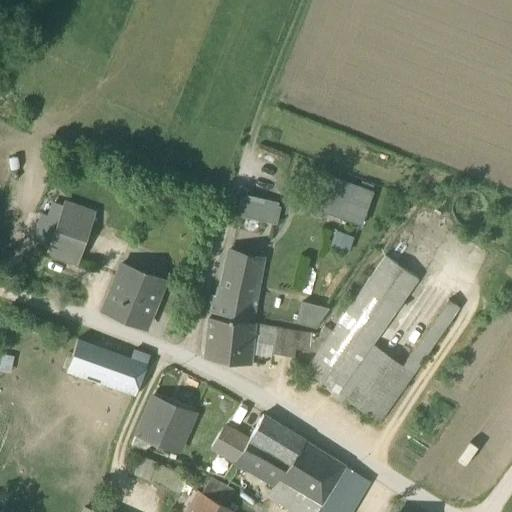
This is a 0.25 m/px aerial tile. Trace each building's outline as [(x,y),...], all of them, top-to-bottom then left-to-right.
[(323,209),(359,222),(369,193),(333,180),(323,209)] [(482,227),(486,223),(489,218),(491,212),(491,206),(489,201),(486,196),(482,192),(477,189),(471,188),(465,188),(460,190),(455,193),(451,198),(449,203),(448,209),(449,214),(451,220),(455,224),(459,228),(465,230),(471,230),(476,229),(482,227)] [(236,214),(271,223),(276,206),(240,197),(236,214)] [(61,221),(88,230),(94,212),(68,203),(61,221)] [(51,223),(38,220),(33,239),(47,242),(51,223)] [(61,221),(55,239),(81,249),(88,230),(61,221)] [(76,264),(81,249),(55,239),(50,254),(76,264)] [(210,295),(207,316),(250,322),(252,309),(258,281),(257,281),(261,259),(228,250),(217,296),(210,295)] [(384,256),(331,331),(324,341),(303,371),(375,423),(457,308),(447,300),(401,364),(370,343),(416,278),(384,256)] [(105,311),(144,327),(151,310),(163,282),(160,281),(145,275),(124,266),(105,311)] [(145,275),(160,281),(163,273),(148,267),(145,275)] [(325,308),(301,301),(295,321),(314,324),(325,308)] [(249,363),(251,342),(253,323),(250,322),(207,316),(203,356),(249,363)] [(275,327),(253,323),(251,342),(272,345),(275,327)] [(316,336),(324,341),(331,331),(323,325),(316,336)] [(270,352),(293,357),(295,344),(297,331),(275,327),(272,345),(270,352)] [(295,344),(313,347),(316,334),(297,331),(295,344)] [(66,370),(134,395),(148,357),(133,352),(128,363),(118,357),(91,345),(77,340),(66,370)] [(135,435),(178,452),(194,415),(151,398),(135,435)] [(235,463),(274,486),(303,441),(264,416),(262,415),(248,440),(235,463)] [(211,450),(235,463),(248,440),(225,427),(211,450)] [(344,466),(303,441),(274,486),(272,490),(307,511),(316,511),(318,508),(344,466)] [(349,511),(368,481),(344,466),(318,508),(324,511),(349,511)] [(189,511),(231,511),(200,494),(199,496),(195,494),(192,498),(196,500),(189,511)]
